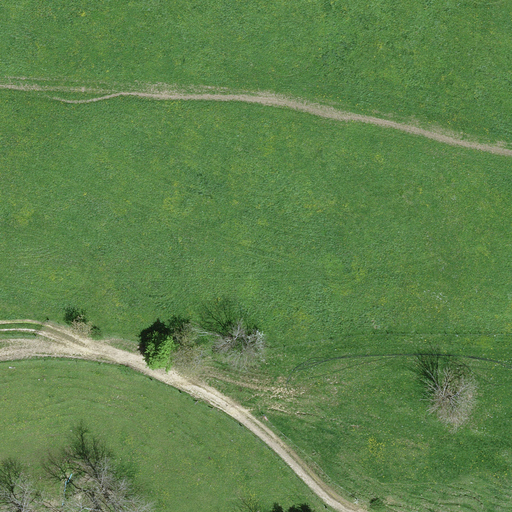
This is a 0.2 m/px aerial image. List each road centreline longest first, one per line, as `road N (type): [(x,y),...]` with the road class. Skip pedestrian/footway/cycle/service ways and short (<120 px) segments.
road 1 (track): [(0,90),(309,103),(511,150)]
road 2 (track): [(0,322),(36,324),(141,359),(242,414),(333,500),(357,511)]
